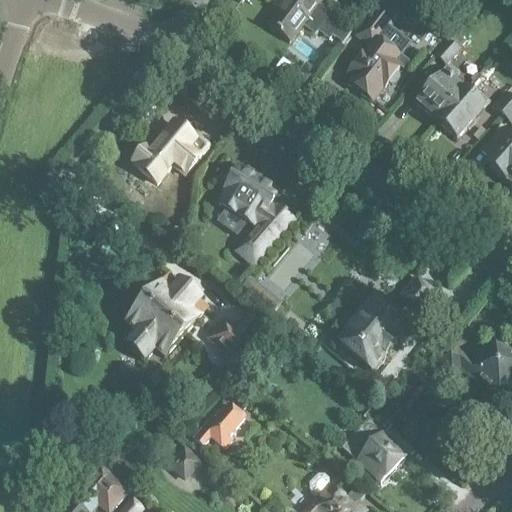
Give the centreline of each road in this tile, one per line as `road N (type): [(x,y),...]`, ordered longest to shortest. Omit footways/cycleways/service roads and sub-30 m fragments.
road 1 (residential): [(511,283),(167,42)]
road 2 (unknown): [(167,42),(88,154),(85,176),(206,289)]
road 3 (residential): [(167,42),(41,0)]
